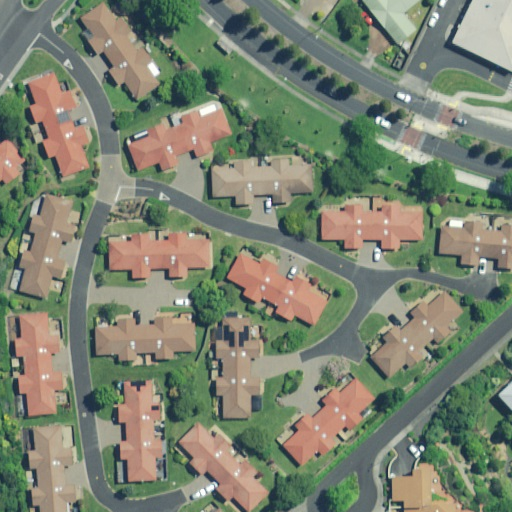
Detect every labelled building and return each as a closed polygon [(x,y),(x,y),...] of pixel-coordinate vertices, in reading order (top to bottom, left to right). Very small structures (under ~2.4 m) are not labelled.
[(420,0),(363,0),(362,1),(398,44),(416,30),(403,14),(420,0)] [(511,0),(473,0),(453,42),(511,70),(511,0)] [(117,21),(105,2),(83,17),(95,36),(90,39),(100,54),(106,50),(117,66),(111,70),(121,84),(127,80),(139,99),(161,84),(149,67),(155,63),(144,47),(138,51),(127,35),(133,31),(124,16),(117,21)] [(61,94),(53,73),(28,82),(36,103),(31,105),(37,122),(44,120),(51,138),(44,140),(50,157),(57,154),(65,175),(90,166),(82,145),(89,143),(82,126),(75,128),(68,110),(75,107),(69,91),(61,94)] [(212,142),(233,134),(224,109),(203,117),(201,112),(183,118),(186,125),(168,131),(166,125),(149,131),(152,138),(131,145),(140,170),(160,163),(162,169),(180,162),(177,156),(196,149),(199,155),(215,149),(212,142)] [(0,181),(4,178),(8,183),(21,172),(17,168),(26,160),(8,139),(0,146),(0,145),(0,181)] [(293,193),(315,192),(314,166),(291,166),(291,161),(273,161),(273,168),(254,169),(254,162),(236,163),(236,170),(214,171),(215,197),(237,196),(237,203),(255,202),(255,195),(275,194),(276,202),(293,201),(293,193)] [(68,225),(75,204),(49,196),(43,217),(37,216),(32,233),(39,235),(33,253),(26,251),(21,268),(28,270),(22,292),(47,299),(53,279),(60,281),(65,263),(58,261),(64,242),(71,244),(76,227),(68,225)] [(396,239),(418,239),(418,212),(396,213),(396,207),(377,207),(377,214),(358,214),(358,207),(341,207),(341,215),(318,215),(319,241),(340,241),(340,247),(359,247),(359,240),(379,240),(379,247),(396,247),(396,239)] [(511,227),(498,227),(497,234),(478,232),(479,225),(461,223),(461,231),(438,228),(436,255),(457,257),(456,263),(475,265),(476,258),(496,260),(495,267),(511,268),(511,227)] [(189,267),(211,267),(211,240),(189,241),(189,235),(170,235),(171,242),(152,242),(152,235),(134,235),(134,242),(111,242),(111,269),(133,268),(133,275),(152,275),(152,268),(172,268),(172,275),(189,275),(189,267)] [(297,315),(317,325),(330,302),(310,291),(313,286),(297,277),(294,283),(277,274),(281,268),(265,259),(262,265),(242,254),(229,277),(248,288),(245,294),(261,303),(264,297),(282,307),(278,313),(294,321),(297,315)] [(385,344),(369,359),(387,379),(403,364),(407,368),(421,356),(416,351),(430,338),(435,343),(448,331),(443,326),(459,311),(442,291),(426,306),(421,301),(407,313),(412,319),(397,332),(393,327),(380,338),(385,344)] [(50,336),(48,314),(21,316),(23,339),(18,339),(19,357),(26,357),(28,376),(21,376),(23,394),(30,393),(32,415),(59,413),(57,392),(63,391),(61,372),(54,373),(52,353),(60,352),(58,335),(50,336)] [(175,352),(197,351),(197,324),(174,325),(174,319),(156,320),(156,327),(137,327),(137,320),(119,321),(119,328),(97,329),(98,355),(119,354),(119,361),(138,360),(138,353),(158,353),(158,360),(175,359),(175,352)] [(251,342),(251,319),(224,320),(225,342),(219,342),(219,360),(226,360),(226,379),(219,379),(219,397),(226,397),(227,419),(253,419),(253,398),(259,398),(259,379),(252,379),(252,359),(259,359),(259,342),(251,342)] [(296,432),(280,447),(298,467),(315,452),(319,456),(332,444),(327,439),(341,426),(346,431),(359,419),(354,414),(371,399),(353,379),(337,394),(333,389),(319,402),(324,407),(309,420),(304,415),(291,427),(296,432)] [(511,379),(498,397),(511,412),(511,379)] [(154,403),(153,381),(126,382),(127,405),(121,405),(122,423),(129,423),(130,442),(123,442),(123,460),(131,459),(132,482),(158,481),(157,459),(164,459),(163,440),(156,441),(155,421),(162,420),(162,403),(154,403)] [(216,440),(201,424),(181,442),(197,458),(193,462),(205,476),(211,471),(224,484),(219,489),(231,502),(236,497),(251,511),(252,511),(271,495),(256,479),(261,475),(248,461),(243,466),(229,452),(234,447),(222,434),(216,440)] [(64,448),(62,426),(36,428),(38,450),(32,451),(34,469),(41,468),(43,487),(35,488),(37,505),(44,505),(45,511),(71,511),(71,503),(77,503),(76,484),(69,485),(67,465),(74,464),(72,447),(64,448)] [(407,477),(390,478),(391,502),(401,502),(401,511),(451,511),(451,506),(426,506),(425,471),(407,471),(407,477)]
